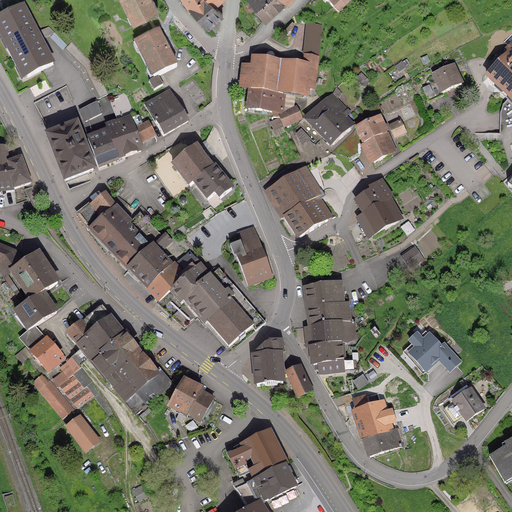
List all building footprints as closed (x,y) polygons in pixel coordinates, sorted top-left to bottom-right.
[(24,0),(0,12),(0,33),(23,77),(55,61),(43,38),(40,31),(24,0)] [(152,0),(118,0),(133,28),(160,15),(152,0)] [(179,0),(190,14),(205,2),(204,0),(179,0)] [(204,0),(205,2),(214,10),(226,0),(204,0)] [(246,0),(255,15),(273,0),(246,0)] [(286,7),(276,0),(273,0),(255,15),(265,25),(286,7)] [(276,0),(286,7),(289,8),(295,0),(276,0)] [(328,0),(339,11),(351,0),(328,0)] [(214,10),(205,2),(190,14),(209,32),(223,19),(214,10)] [(304,53),(319,55),(323,25),(306,23),(303,53),(304,53)] [(160,26),(134,39),(152,75),(178,62),(160,26)] [(49,27),(40,31),(43,38),(55,33),(49,27)] [(67,45),(55,33),(51,37),(63,50),(67,45)] [(511,40),(505,47),(508,49),(486,73),(511,101),(511,176),(508,182),(511,184),(511,40)] [(319,55),(304,53),(304,60),(281,57),(277,91),(286,92),(303,94),(309,95),(310,88),(315,89),(319,55)] [(281,57),(251,54),(250,63),(241,62),(238,86),(248,87),(246,108),(273,112),(281,113),(284,113),(284,111),(286,92),(277,91),(281,57)] [(430,61),(427,55),(421,58),(424,64),(430,61)] [(402,61),(395,66),(399,71),(406,67),(402,61)] [(455,62),(432,73),(441,92),(464,81),(455,62)] [(363,75),(357,81),(366,89),(371,83),(363,75)] [(171,88),(144,103),(164,136),(190,120),(171,88)] [(286,92),(284,111),(295,106),(296,96),(302,97),(303,94),(286,92)] [(332,93),(303,117),(331,145),(355,123),(347,115),(352,112),(332,93)] [(98,101),(79,109),(84,121),(103,113),(98,101)] [(295,106),(284,111),(284,113),(281,113),(279,114),(280,117),(284,126),(303,118),(296,105),(295,106)] [(105,122),(107,126),(119,158),(144,148),(142,143),(136,126),(142,123),(139,114),(133,117),(131,113),(105,122)] [(381,113),(355,125),(362,142),(388,130),(389,130),(381,113)] [(97,166),(78,117),(45,130),(64,179),(97,166)] [(284,126),(280,117),(269,122),(275,136),(286,131),(284,126)] [(142,123),(136,126),(142,143),(156,135),(149,119),(142,123)] [(401,123),(391,128),(396,140),(406,136),(401,123)] [(119,158),(107,126),(86,134),(99,167),(120,160),(119,158)] [(311,139),(301,128),(296,133),(298,137),(300,141),(301,143),(304,146),(311,139)] [(397,151),(388,130),(362,142),(360,143),(370,164),(397,151)] [(215,163),(197,141),(171,162),(188,184),(193,180),(215,163)] [(8,144),(0,144),(0,191),(14,190),(13,188),(7,159),(9,158),(8,144)] [(9,158),(7,159),(13,188),(32,182),(22,154),(9,158)] [(216,162),(215,163),(193,180),(207,198),(215,192),(219,197),(234,185),(216,162)] [(307,165),(264,191),(281,218),(284,216),(297,238),(333,216),(322,197),(325,195),(322,190),(310,170),(307,165)] [(318,168),(310,170),(322,190),(325,189),(318,168)] [(370,188),(353,198),(362,213),(355,217),(368,239),(404,218),(392,197),(394,195),(383,177),(369,185),(370,188)] [(76,212),(88,227),(116,203),(106,190),(76,212)] [(132,219),(117,202),(116,203),(88,227),(128,271),(130,269),(126,265),(150,243),(153,240),(155,242),(162,235),(140,212),(132,219)] [(274,277),(254,226),(238,232),(240,239),(230,243),(235,256),(237,255),(249,287),(274,277)] [(173,241),(165,232),(162,235),(155,242),(153,240),(150,243),(126,265),(130,269),(147,287),(174,262),(163,250),(173,241)] [(16,249),(0,242),(0,272),(3,277),(12,272),(9,269),(24,259),(16,249)] [(415,246),(401,256),(410,270),(425,260),(415,246)] [(24,259),(9,269),(12,272),(3,277),(22,302),(36,293),(37,295),(46,289),(61,279),(40,248),(24,259)] [(200,261),(190,250),(177,262),(175,261),(174,262),(147,287),(146,288),(158,300),(169,289),(200,261)] [(210,272),(200,261),(169,289),(181,302),(184,300),(204,324),(207,321),(229,346),(252,326),(256,331),(266,322),(219,267),(212,273),(211,271),(210,272)] [(342,280),(303,284),(308,325),(352,320),(349,300),(345,301),(342,280)] [(22,302),(13,308),(27,329),(35,324),(59,308),(46,289),(37,295),(36,293),(22,302)] [(125,329),(111,312),(110,313),(102,304),(83,319),(91,328),(74,342),(80,349),(88,359),(90,362),(102,352),(99,350),(125,329)] [(82,318),(65,331),(74,342),(91,328),(83,319),(82,318)] [(308,325),(304,326),(306,348),(309,348),(309,345),(345,341),(352,341),(357,338),(355,320),(352,320),(308,325)] [(27,329),(19,337),(26,346),(30,350),(45,336),(35,324),(27,329)] [(161,372),(125,329),(99,350),(102,352),(90,362),(125,402),(161,372)] [(421,335),(417,331),(408,339),(412,344),(414,346),(407,352),(426,372),(439,360),(450,373),(463,361),(445,342),(442,344),(430,331),(428,333),(423,337),(421,335)] [(67,358),(47,335),(45,336),(30,350),(29,350),(33,354),(49,373),(67,358)] [(251,352),(254,384),(265,383),(277,382),(286,381),(283,351),(286,351),(282,337),(269,337),(255,349),(256,351),(251,352)] [(347,358),(345,341),(309,345),(309,348),(311,364),(314,363),(315,369),(318,369),(319,375),(346,372),(344,358),(347,358)] [(423,374),(426,372),(407,352),(414,346),(412,344),(403,352),(423,374)] [(30,350),(26,346),(15,356),(22,364),(33,354),(29,350),(30,350)] [(79,366),(88,359),(80,349),(72,357),(79,366)] [(79,366),(72,357),(60,367),(63,372),(53,379),(60,386),(69,379),(69,378),(81,368),(79,366)] [(302,363),(285,370),(297,397),(314,390),(302,363)] [(374,370),(368,374),(371,379),(377,375),(374,370)] [(163,371),(161,372),(125,402),(136,415),(174,384),(163,371)] [(42,374),(32,382),(62,420),(75,410),(50,380),(48,382),(42,374)] [(363,374),(353,381),(359,390),(369,382),(363,374)] [(204,385),(184,375),(167,406),(187,417),(188,415),(201,422),(215,396),(202,389),(204,385)] [(85,389),(74,376),(69,379),(60,386),(78,409),(94,396),(87,387),(85,389)] [(486,408),(472,386),(451,400),(453,402),(444,408),(454,423),(463,417),(466,422),(486,408)] [(352,398),(355,408),(370,403),(367,394),(352,398)] [(362,438),(368,457),(403,446),(398,427),(394,428),(393,423),(397,422),(393,407),(388,409),(385,399),(370,403),(355,408),(351,409),(360,439),(362,438)] [(102,441),(81,414),(65,426),(86,453),(102,441)] [(290,463),(271,427),(240,443),(241,445),(227,452),(239,477),(250,472),(253,478),(286,461),(288,464),(290,463)] [(504,446),(489,454),(505,482),(505,481),(511,477),(511,436),(504,441),(505,441),(502,443),(504,446)] [(288,464),(286,461),(253,478),(253,479),(247,482),(246,483),(237,488),(247,506),(262,498),(264,502),(299,484),(288,464)] [(246,483),(243,478),(233,483),(236,488),(237,488),(246,483)] [(247,506),(237,511),(270,511),(264,502),(262,498),(247,506)]
